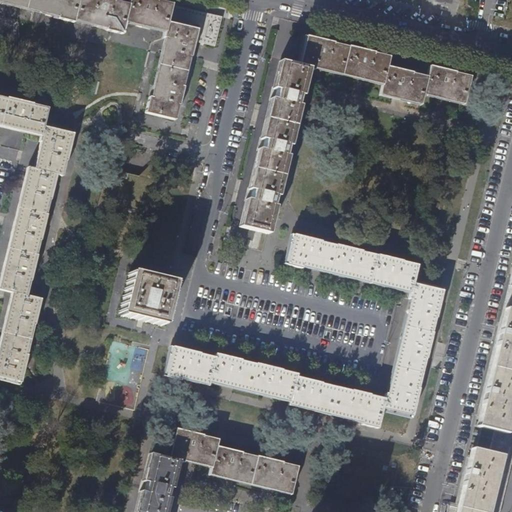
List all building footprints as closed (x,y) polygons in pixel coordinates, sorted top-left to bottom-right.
[(94,0),(92,0),(0,0),(16,4),(36,9),(59,15),(58,17),(58,18),(73,22),(74,21),(74,17),(98,24),(106,26),(105,29),(105,30),(121,34),(124,21),(125,18),(150,25),(165,28),(164,31),(163,36),(164,37),(167,37),(162,55),(159,70),(154,88),(152,97),(149,96),(148,96),(144,112),(172,119),(175,104),(178,104),(179,104),(183,87),(181,86),(179,86),(186,55),(189,56),(190,56),(193,41),(214,46),(221,16),(171,5),(170,9),(156,5),(157,2),(157,1),(152,0),(128,0),(128,5),(127,8),(112,4),(113,2),(113,1),(109,0),(94,0)] [(59,15),(36,9),(16,4),(0,0),(0,2),(22,8),(58,17),(59,15)] [(98,24),(74,17),(74,21),(90,25),(105,29),(106,26),(98,24)] [(165,28),(150,25),(125,18),(124,21),(150,28),(164,31),(165,28)] [(373,56),(374,53),(348,47),(348,49),(332,46),(333,43),(303,35),(302,41),(296,65),(298,65),(298,67),(304,69),(307,70),(311,71),(312,69),(313,66),(381,83),(380,85),(378,94),(419,103),(421,96),(422,93),(463,103),(469,79),(453,76),(454,72),(429,66),(426,76),(426,79),(410,75),(411,73),(387,67),(389,60),(373,56)] [(159,70),(162,55),(167,37),(164,37),(159,57),(149,96),(152,97),(154,88),(159,70)] [(181,86),(188,60),(189,56),(186,55),(179,86),(181,86)] [(288,147),(295,119),(298,107),(295,106),(297,96),(300,97),(307,70),(304,69),(298,67),(298,65),(296,65),(288,63),(281,61),(274,89),(278,90),(276,100),(272,99),(267,121),(262,139),(266,141),(264,151),(260,150),(250,190),(254,191),(252,200),(248,200),(241,228),(267,234),(274,206),(271,205),(273,196),(276,196),(286,157),(283,156),(285,146),(288,147)] [(274,89),(281,61),(279,61),(272,88),(274,89)] [(381,83),(313,66),(312,69),(337,75),(380,85),(381,83)] [(463,103),(422,93),(421,96),(438,100),(462,106),(463,103)] [(419,103),(378,94),(377,96),(419,106),(419,103)] [(267,121),(272,99),(269,99),(260,139),(262,139),(267,121)] [(24,368),(28,351),(27,351),(24,350),(31,320),(35,321),(41,295),(27,292),(25,291),(28,277),(31,278),(37,252),(34,251),(38,236),(40,237),(41,237),(47,211),(46,210),(44,210),(47,195),(50,196),(51,196),(52,190),(55,179),(59,180),(63,164),(66,164),(73,137),(43,129),(43,127),(47,113),(32,110),(32,107),(32,106),(6,100),(6,101),(6,103),(0,101),(0,123),(40,133),(39,136),(37,142),(40,142),(42,143),(36,170),(33,169),(30,168),(22,197),(0,291),(12,293),(14,294),(11,308),(0,353),(0,373),(21,379),(24,368)] [(40,133),(0,123),(0,126),(39,136),(40,133)] [(73,134),(43,127),(43,129),(73,137),(73,134)] [(36,170),(42,143),(40,142),(33,169),(36,170)] [(250,190),(260,150),(256,150),(247,189),(250,190)] [(0,290),(0,291),(22,197),(30,168),(27,168),(18,206),(9,243),(1,275),(0,280),(0,290)] [(241,228),(248,200),(245,199),(238,228),(241,228)] [(286,264),(294,235),(291,234),(283,264),(286,264)] [(295,377),(280,373),(281,370),(255,364),(254,367),(239,363),(240,360),(214,354),(213,357),(213,360),(198,357),(199,353),(172,347),(165,376),(180,380),(180,379),(181,376),(208,383),(208,382),(209,379),(245,388),(270,394),(289,399),(289,401),(289,402),(312,408),(340,415),(363,420),(363,423),(363,424),(376,427),(380,411),(381,408),(410,416),(412,411),(417,388),(414,387),(420,362),(421,357),(425,358),(426,352),(431,333),(427,332),(431,317),(434,318),(441,291),(412,284),(413,281),(416,268),(400,264),(401,261),(375,255),(374,258),(359,254),(360,251),(335,245),(335,248),(319,244),(320,241),(294,235),(286,264),(300,268),(301,266),(302,263),(357,277),(411,290),(410,293),(409,299),(410,299),(413,300),(404,333),(399,355),(389,395),(387,394),(384,394),(383,399),(383,401),(368,398),(369,395),(351,391),(350,394),(320,386),(320,384),(321,383),(295,377)] [(357,277),(302,263),(301,266),(318,271),(343,277),(367,283),(396,290),(410,293),(411,290),(357,277)] [(120,315),(163,325),(174,282),(130,271),(127,274),(120,315)] [(441,288),(429,285),(413,281),(412,284),(441,291),(441,288)] [(0,353),(11,308),(14,294),(12,293),(0,341),(0,342),(0,353)] [(389,395),(399,355),(404,333),(413,300),(410,299),(401,340),(389,386),(387,394),(389,395)] [(509,422),(511,409),(511,310),(505,309),(475,426),(493,430),(506,434),(509,422)] [(27,351),(35,321),(31,320),(24,350),(27,351)] [(165,376),(172,347),(170,346),(162,375),(163,376),(165,376)] [(417,387),(425,358),(421,357),(420,362),(414,387),(417,388),(417,387)] [(21,379),(0,373),(0,376),(20,381),(21,379)] [(208,386),(208,383),(181,376),(180,379),(208,386)] [(270,394),(245,388),(209,379),(208,382),(256,393),(289,401),(289,399),(270,394)] [(351,391),(320,384),(320,386),(350,394),(351,391)] [(363,420),(340,415),(312,408),(289,402),(288,405),(312,411),(363,423),(363,420)] [(410,416),(381,408),(380,411),(410,418),(410,416)] [(500,511),(511,464),(511,422),(509,422),(506,434),(493,430),(488,453),(498,456),(501,456),(486,511),(500,511)] [(167,458),(175,428),(172,428),(165,457),(167,458)] [(281,466),(281,463),(256,456),(255,457),(254,460),(240,456),(241,453),(241,452),(216,446),(217,442),(201,438),(202,435),(175,428),(167,458),(167,460),(176,462),(182,463),(183,462),(183,459),(210,466),(210,468),(209,473),(253,484),(291,493),(296,470),(281,466)] [(484,511),(498,456),(488,453),(470,449),(455,507),(451,506),(449,511),(484,511)] [(144,482),(150,454),(148,453),(141,481),(144,482)] [(164,511),(167,500),(165,499),(168,489),(170,490),(176,462),(167,460),(167,458),(165,457),(150,454),(144,482),(142,492),(141,495),(136,511),(164,511)] [(210,466),(183,459),(183,462),(210,468),(210,466)] [(389,509),(397,479),(342,466),(335,496),(389,509)] [(253,484),(209,473),(208,476),(271,491),(290,495),(291,493),(253,484)] [(136,511),(141,495),(142,492),(139,491),(137,498),(133,511),(136,511)]
